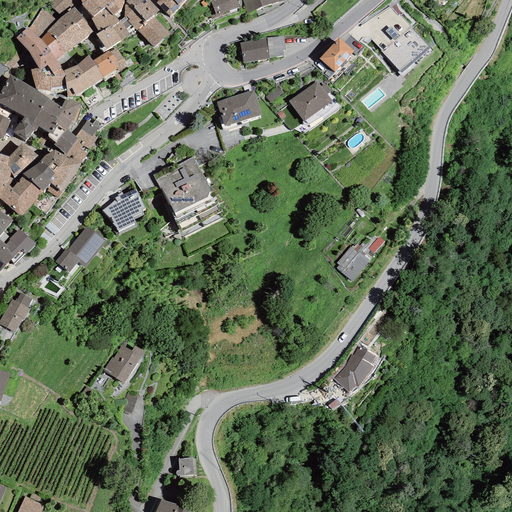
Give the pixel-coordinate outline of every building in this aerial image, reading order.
[(49,6),(59,14),(70,6),(70,8),(75,3),(76,0),(54,0),(54,1),(49,6)] [(91,18),(99,33),(111,25),(112,27),(119,21),(114,15),(106,7),(108,5),(104,0),(86,0),(82,3),(81,4),(93,17),(91,18)] [(121,8),(124,0),(104,0),(108,5),(106,7),(114,15),(121,8)] [(149,0),(127,0),(126,1),(127,2),(124,6),(125,17),(136,30),(153,16),(159,10),(149,0)] [(158,0),(156,2),(170,16),(180,6),(185,0),(158,0)] [(235,0),(210,0),(215,14),(210,16),(212,20),(220,17),(219,15),(239,7),(235,0)] [(242,0),(247,14),(285,0),(242,0)] [(66,52),(93,31),(74,7),(60,18),(47,31),(47,32),(56,39),(66,52)] [(38,37),(55,19),(42,8),(29,29),(38,37)] [(153,16),(136,30),(154,47),(169,33),(153,16)] [(112,27),(121,40),(130,35),(136,30),(125,17),(119,21),(112,27)] [(95,41),(102,52),(107,49),(121,40),(112,27),(111,25),(99,33),(96,34),(99,39),(95,41)] [(16,38),(28,51),(38,37),(29,29),(27,28),(16,38)] [(401,73),(430,49),(411,28),(382,52),(401,73)] [(56,39),(47,32),(40,39),(56,59),(66,52),(56,39)] [(283,51),(285,50),(284,35),(267,38),(269,58),(283,56),(283,51)] [(60,68),(61,67),(56,59),(50,51),(40,39),(40,38),(38,37),(28,51),(29,52),(38,68),(41,70),(47,65),(53,73),(60,68)] [(338,37),(319,59),(334,72),(354,51),(338,37)] [(266,38),(240,43),(243,63),(268,59),(266,38)] [(119,71),(127,66),(116,48),(109,51),(108,50),(92,61),(103,77),(117,69),(119,71)] [(75,96),(103,77),(92,61),(87,55),(77,65),(64,71),(65,77),(64,77),(66,90),(67,97),(75,96)] [(36,89),(50,91),(50,77),(50,75),(46,75),(41,70),(38,68),(31,69),(36,89)] [(50,75),(50,77),(50,91),(66,90),(64,77),(65,77),(64,71),(60,68),(53,73),(50,75)] [(30,86),(10,75),(0,92),(0,102),(15,111),(30,86)] [(303,122),(332,101),(327,94),(321,86),(317,81),(288,101),(303,122)] [(321,86),(327,94),(331,91),(325,84),(321,86)] [(30,86),(15,111),(24,117),(21,121),(24,124),(25,123),(31,126),(49,99),(30,86)] [(271,103),(283,93),(278,87),(266,97),(271,103)] [(260,115),(261,115),(253,90),(216,102),(221,117),(218,117),(222,127),(223,129),(225,130),(227,130),(230,129),(261,118),(260,115)] [(49,99),(31,126),(34,129),(36,130),(39,126),(50,132),(52,134),(57,126),(58,123),(55,122),(64,109),(61,107),(49,99)] [(81,103),(69,99),(68,101),(65,100),(61,107),(64,109),(55,122),(58,123),(57,126),(65,131),(66,130),(67,131),(71,121),(76,123),(81,109),(79,108),(81,103)] [(11,120),(0,115),(0,137),(2,139),(11,120)] [(95,120),(92,124),(97,128),(101,124),(98,122),(95,120)] [(21,121),(13,132),(25,140),(34,129),(31,126),(25,123),(24,124),(21,121)] [(92,124),(87,121),(81,130),(91,137),(93,135),(97,128),(92,124)] [(66,154),(78,138),(75,137),(72,134),(67,131),(66,130),(65,131),(57,126),(52,134),(50,132),(47,135),(55,142),(53,145),(55,146),(66,154)] [(90,150),(97,138),(93,135),(91,137),(81,130),(75,137),(78,138),(66,154),(64,156),(66,157),(80,164),(89,149),(90,150)] [(14,178),(38,156),(22,143),(9,157),(9,165),(11,172),(14,178)] [(45,156),(40,161),(37,163),(23,174),(24,175),(43,192),(47,187),(50,183),(51,182),(49,180),(55,174),(53,171),(49,168),(54,163),(57,166),(58,167),(66,157),(64,156),(54,150),(45,156)] [(0,191),(3,185),(5,183),(8,179),(10,177),(11,172),(9,165),(9,157),(0,154),(0,191)] [(58,198),(62,192),(75,175),(81,164),(80,164),(66,157),(58,167),(57,166),(53,171),(55,174),(49,180),(51,182),(50,183),(47,187),(48,189),(47,191),(58,198)] [(182,238),(224,215),(213,197),(193,157),(178,166),(176,163),(153,175),(160,189),(162,188),(174,213),(180,229),(177,229),(182,238)] [(24,175),(12,188),(30,205),(43,192),(24,175)] [(22,216),(30,205),(12,188),(10,187),(9,185),(13,179),(10,177),(8,179),(5,183),(3,185),(0,191),(0,198),(2,201),(19,215),(20,214),(22,216)] [(120,233),(136,226),(133,219),(143,214),(141,209),(145,208),(136,189),(123,195),(122,192),(117,195),(118,196),(115,198),(116,200),(102,211),(114,222),(112,224),(117,228),(116,229),(120,233)] [(0,235),(3,232),(13,221),(0,211),(0,235)] [(85,268),(106,241),(86,226),(67,250),(66,248),(55,262),(69,272),(78,262),(85,268)] [(14,265),(36,244),(19,230),(9,239),(10,240),(6,245),(8,247),(6,248),(13,257),(11,260),(14,265)] [(0,239),(3,243),(9,237),(3,232),(0,235),(0,239)] [(373,253),(385,241),(379,236),(368,248),(373,253)] [(0,271),(11,260),(13,257),(6,248),(8,247),(6,245),(3,243),(0,239),(0,271)] [(359,252),(363,248),(357,244),(354,247),(352,245),(351,247),(358,254),(359,252)] [(353,281),(369,260),(359,252),(358,254),(351,247),(350,247),(336,263),(339,265),(336,268),(353,281)] [(12,299),(0,320),(0,324),(14,333),(22,320),(23,321),(30,309),(27,308),(32,299),(20,293),(15,301),(12,299)] [(389,319),(383,314),(368,332),(367,331),(359,340),(367,346),(389,319)] [(123,383),(144,352),(135,346),(131,352),(122,346),(113,359),(112,358),(104,371),(123,383)] [(376,356),(358,346),(353,355),(351,354),(345,366),(334,379),(349,393),(355,385),(359,388),(374,366),(370,364),(376,356)] [(0,400),(10,374),(0,371),(0,400)] [(139,395),(128,391),(121,410),(131,414),(139,395)] [(194,475),(193,457),(178,459),(179,470),(178,470),(177,471),(176,472),(176,473),(176,474),(176,475),(177,475),(180,475),(180,476),(194,475)] [(39,503),(42,497),(33,493),(30,499),(39,503)] [(30,499),(25,496),(17,511),(41,511),(44,506),(39,503),(30,499)] [(189,511),(180,505),(160,499),(154,511),(189,511)]
